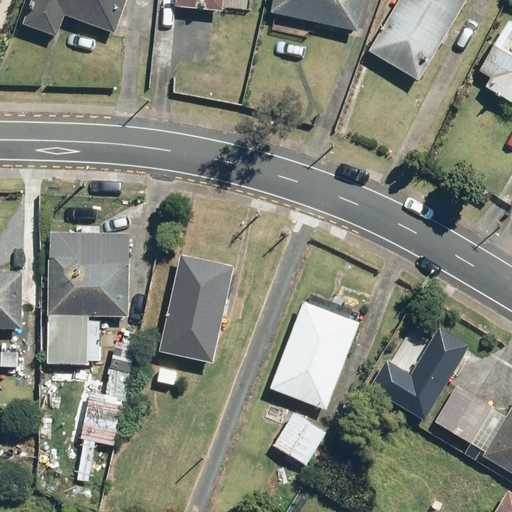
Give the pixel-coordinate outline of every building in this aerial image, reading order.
[(126,0),(31,0),(22,29),(56,40),(64,19),(113,37),(126,0)] [(175,0),(174,10),(221,15),(222,0),(175,0)] [(273,0),(270,17),(355,35),(362,0),(273,0)] [(400,0),(367,56),(418,86),(469,0),(400,0)] [(511,28),(507,26),(477,76),(489,83),(484,92),(511,108),(511,28)] [(129,239),(51,237),(47,368),(86,369),(88,320),(127,321),(129,239)] [(211,367),(232,270),(179,259),(158,356),(211,367)] [(22,277),(0,276),(0,332),(21,333),(22,277)] [(326,414),(359,327),(303,305),(269,392),(326,414)] [(388,353),(372,383),(431,415),(471,342),(421,314),(397,357),(388,353)] [(434,426),(468,447),(490,411),(456,390),(434,426)] [(117,402),(90,398),(84,442),(111,445),(117,402)] [(511,410),(482,460),(511,477),(511,410)] [(305,469),(325,436),(292,417),(273,450),(305,469)] [(511,511),(511,498),(507,495),(497,511),(511,511)]
